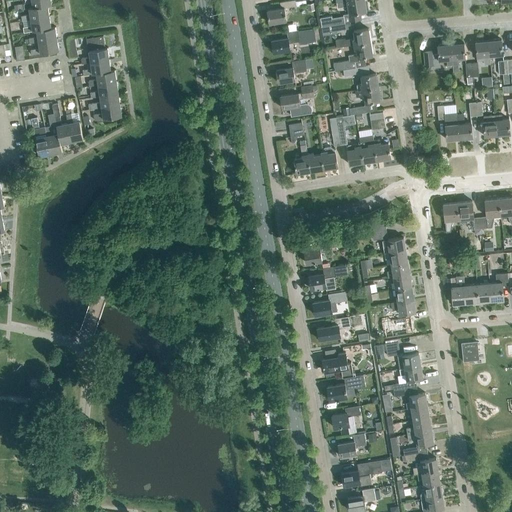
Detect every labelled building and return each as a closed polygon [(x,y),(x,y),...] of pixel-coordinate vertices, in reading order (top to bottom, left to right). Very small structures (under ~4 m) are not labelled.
[(51,4),(50,0),(31,0),(32,1),(23,3),(24,8),(29,7),(47,4),(51,4)] [(285,7),(297,5),(295,0),(289,0),(280,2),(281,8),(267,10),(269,23),(287,20),(285,7)] [(355,12),(361,11),(361,12),(365,11),(366,10),(366,9),(369,9),(368,3),(365,3),(364,0),(349,0),(337,2),(338,7),(348,6),(349,13),(343,14),(344,16),(332,18),(331,16),(320,17),(322,26),(335,23),(350,21),(356,20),(355,12)] [(49,16),(47,4),(29,7),(30,14),(21,15),(22,20),(31,19),(31,18),(49,16)] [(51,27),(49,16),(31,18),(31,19),(32,25),(23,26),(24,32),(37,30),(37,29),(51,27)] [(351,28),(350,21),(335,23),(337,30),(351,28)] [(55,26),(51,27),(37,29),(37,30),(38,36),(29,37),(29,38),(30,42),(39,41),(57,38),(55,26)] [(314,28),(298,30),(298,29),(287,31),(288,37),(272,39),(274,52),(290,49),(289,43),(300,41),(300,43),(316,41),(316,38),(320,38),(318,27),(314,27),(314,28)] [(356,44),(372,41),(371,40),(371,41),(370,36),(371,36),(370,30),(369,30),(368,28),(353,30),(355,38),(344,40),(344,39),(335,41),(336,47),(356,44)] [(89,37),(90,43),(104,41),(103,35),(89,37)] [(59,49),(57,38),(39,41),(40,47),(31,49),(32,54),(59,49)] [(503,54),(502,39),(499,39),(499,38),(493,39),(493,40),(489,40),(489,39),(490,55),(503,54)] [(490,55),(489,39),(488,39),(488,40),(484,40),(484,39),(478,40),(478,41),(476,41),(477,56),(483,56),(484,64),(491,63),(490,55)] [(109,58),(107,47),(105,47),(104,41),(90,43),(91,49),(89,49),(90,56),(81,58),(82,63),(91,61),(109,58)] [(365,56),(373,55),(373,53),(373,52),(372,46),(371,46),(371,42),(372,42),(372,41),(356,44),(357,53),(348,55),(349,60),(334,62),(335,70),(343,69),(357,67),(366,65),(365,56)] [(465,57),(464,42),(461,42),(455,42),(455,43),(451,43),(451,42),(451,43),(453,64),(458,64),(458,58),(465,57)] [(453,64),(451,43),(450,43),(450,44),(446,44),(446,43),(440,44),(438,45),(439,53),(432,54),(432,50),(424,51),(425,65),(428,65),(429,70),(434,69),(433,67),(440,66),(440,60),(447,59),(447,65),(453,64)] [(71,56),(78,55),(76,47),(69,48),(71,56)] [(111,70),(111,69),(109,58),(91,61),(92,68),(83,69),(83,70),(84,74),(97,72),(96,72),(111,70)] [(314,67),(312,58),(305,59),(307,68),(314,67)] [(294,72),(307,70),(305,59),(292,61),(293,66),(276,69),(278,82),(295,79),(294,72)] [(358,73),(357,67),(343,69),(344,75),(358,73)] [(117,81),(115,69),(111,69),(111,70),(96,72),(97,72),(97,79),(89,80),(89,85),(98,84),(98,83),(117,81)] [(376,75),(376,73),(361,75),(362,84),(357,84),(358,90),(379,86),(378,86),(377,81),(378,81),(377,75),(376,75)] [(118,92),(117,81),(98,83),(98,84),(99,90),(90,91),(91,96),(100,95),(118,92)] [(303,97),(314,95),(313,90),(312,85),(301,87),(302,92),(298,93),(298,92),(280,95),(283,108),(289,107),(291,116),(313,113),(312,108),(310,105),(308,103),(305,103),(300,104),(299,97),(303,97)] [(379,87),(379,86),(358,90),(355,90),(356,96),(364,95),(365,102),(380,100),(380,98),(381,98),(380,91),(379,91),(378,87),(379,87)] [(120,103),(118,92),(100,95),(101,101),(92,103),(93,108),(102,106),(120,103)] [(68,122),(62,124),(60,115),(61,115),(58,102),(52,104),(55,116),(58,133),(60,143),(61,143),(72,140),(68,122)] [(122,115),(120,103),(102,106),(103,113),(94,114),(95,119),(122,115)] [(365,111),(364,105),(349,108),(350,114),(365,111)] [(458,123),(457,113),(457,112),(444,113),(444,105),(437,105),(439,119),(445,118),(447,139),(460,138),(458,123)] [(369,113),(370,120),(384,117),(383,111),(369,113)] [(66,114),(68,122),(72,140),(83,138),(80,120),(73,121),(71,113),(66,114)] [(471,122),(465,122),(464,113),(457,113),(458,123),(460,138),(473,137),(471,122)] [(356,123),(354,114),(336,117),(337,124),(338,131),(344,130),(343,121),(347,120),(347,124),(356,123)] [(496,117),(496,114),(484,115),(484,120),(483,120),(485,135),(497,134),(496,117)] [(47,135),(46,131),(40,132),(39,128),(37,116),(31,118),(39,155),(51,153),(47,135)] [(509,118),(502,119),(501,116),(496,117),(497,134),(510,133),(509,118)] [(385,123),(384,117),(370,120),(371,126),(385,123)] [(289,124),(290,130),(303,128),(302,122),(289,124)] [(338,131),(337,124),(331,125),(332,132),(334,145),(340,144),(338,131)] [(58,133),(52,134),(50,125),(45,126),(46,131),(47,135),(51,153),(62,151),(61,143),(60,143),(58,133)] [(304,134),(303,128),(290,130),(291,136),(304,134)] [(344,130),(338,131),(340,144),(346,143),(344,130)] [(377,159),(374,142),(373,134),(359,136),(360,142),(364,162),(377,159)] [(380,141),(374,142),(377,159),(391,157),(388,142),(380,144),(380,141)] [(307,154),(308,154),(306,144),(305,144),(305,142),(300,142),(300,144),(302,155),(302,157),(294,158),(297,173),(310,171),(307,154)] [(360,142),(348,144),(348,145),(347,145),(350,164),(364,162),(360,142)] [(335,151),(335,149),(330,146),(324,147),(321,151),(321,153),(324,168),(338,166),(335,151)] [(324,168),(321,153),(314,155),(313,153),(308,154),(307,154),(310,171),(324,168)] [(511,196),(499,197),(501,214),(508,214),(509,217),(511,223),(511,196)] [(501,214),(499,197),(485,199),(487,216),(480,216),(481,228),(492,227),(494,218),(493,215),(501,214)] [(472,200),(458,201),(459,218),(467,218),(467,221),(471,229),(481,228),(480,216),(474,217),(472,200)] [(459,218),(458,201),(443,203),(446,231),(450,231),(452,222),(452,219),(459,218)] [(404,236),(388,239),(387,237),(385,222),(371,224),(374,239),(382,238),(385,252),(406,249),(404,236)] [(319,247),(304,249),(307,262),(322,260),(321,252),(332,250),(330,240),(319,242),(319,247)] [(485,250),(493,250),(493,241),(484,242),(485,250)] [(408,261),(406,249),(385,252),(386,258),(391,258),(392,264),(408,261)] [(464,255),(451,255),(451,264),(464,264),(464,255)] [(410,273),(408,261),(392,264),(392,269),(387,270),(388,277),(394,276),(410,273)] [(334,265),(336,276),(348,274),(346,264),(334,265)] [(336,287),(334,276),(336,276),(334,265),(323,267),(324,273),(309,275),(311,288),(326,286),(327,289),(336,287)] [(503,285),(509,284),(508,272),(496,273),(497,282),(490,282),(491,300),(499,299),(499,302),(504,301),(503,285)] [(412,286),(410,273),(394,276),(396,289),(412,286)] [(465,284),(464,275),(457,275),(457,276),(451,277),(453,306),(459,305),(459,302),(466,302),(465,284)] [(491,300),(490,282),(477,283),(479,303),(484,303),(484,300),(491,300)] [(477,283),(465,284),(466,302),(473,301),(474,304),(479,303),(477,283)] [(414,298),(412,286),(396,289),(397,295),(394,295),(395,301),(414,298)] [(331,302),(341,301),(347,300),(346,290),(328,293),(329,299),(313,301),(315,314),(332,312),(331,302)] [(416,311),(414,298),(395,301),(391,302),(392,308),(399,307),(400,314),(416,311)] [(399,322),(398,315),(385,318),(386,324),(399,322)] [(339,328),(351,326),(349,316),(331,319),(332,324),(317,327),(319,339),(340,336),(339,328)] [(479,353),(477,341),(462,342),(463,355),(464,361),(479,360),(479,353)] [(370,343),(362,344),(362,349),(367,348),(368,349),(369,354),(372,354),(370,343)] [(374,345),(376,354),(384,352),(383,344),(374,345)] [(419,352),(403,354),(402,353),(400,353),(399,347),(387,349),(388,355),(397,353),(399,368),(421,364),(419,352)] [(338,353),(339,355),(323,358),(325,371),(326,375),(334,374),(334,370),(341,368),(343,377),(346,376),(356,375),(356,374),(354,375),(351,361),(348,362),(346,351),(338,353)] [(423,377),(421,364),(399,368),(401,375),(397,375),(399,383),(393,384),(393,389),(394,390),(417,386),(416,378),(423,377)] [(364,373),(356,375),(346,376),(347,382),(327,386),(329,399),(347,396),(346,388),(365,385),(364,373)] [(425,392),(418,393),(417,386),(394,390),(395,396),(409,393),(410,401),(406,402),(407,408),(411,407),(428,404),(425,392)] [(391,402),(384,403),(386,411),(392,410),(391,402)] [(430,417),(428,404),(411,407),(413,420),(430,417)] [(332,414),(334,427),(340,426),(342,433),(356,430),(354,415),(360,413),(359,405),(346,407),(347,412),(332,414)] [(432,429),(430,417),(413,420),(414,426),(406,427),(407,433),(432,429)] [(434,442),(432,429),(407,433),(408,440),(417,438),(418,446),(403,449),(404,454),(428,451),(426,443),(434,442)] [(356,446),(366,444),(364,432),(353,434),(354,440),(338,443),(341,456),(357,453),(356,446)] [(369,434),(370,441),(377,440),(376,433),(369,434)] [(399,443),(391,444),(393,456),(401,455),(399,443)] [(438,469),(436,457),(429,458),(428,451),(404,454),(405,461),(420,458),(421,466),(413,467),(414,474),(422,472),(438,469)] [(390,458),(368,461),(357,463),(358,469),(342,472),(344,485),(361,482),(361,484),(371,483),(371,477),(372,477),(373,475),(373,473),(382,472),(382,470),(392,469),(390,458)] [(440,482),(438,469),(422,472),(424,485),(440,482)] [(442,494),(440,482),(424,485),(426,497),(442,494)] [(379,490),(374,490),(374,487),(362,489),(363,495),(348,497),(349,503),(347,503),(348,509),(350,509),(350,510),(366,508),(365,501),(381,498),(379,490)] [(445,507),(442,494),(426,497),(421,498),(424,511),(422,511),(426,511),(428,510),(445,507)]
